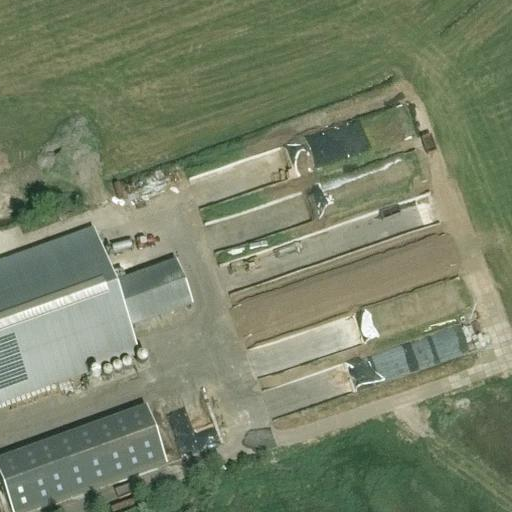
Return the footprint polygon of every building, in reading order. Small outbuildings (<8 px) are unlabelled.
[(336,115),(309,123),(312,136),(340,128),(336,115)] [(303,187),(309,208),(384,188),(378,167),(303,187)] [(384,214),(388,231),(413,226),(409,208),(384,214)] [(0,403),(135,356),(127,332),(191,309),(176,268),(113,291),(94,236),(0,269),(0,403)] [(323,302),(379,286),(373,265),(317,281),(323,302)] [(506,333),(489,331),(486,359),(503,361),(506,333)] [(452,332),(372,353),(378,374),(458,353),(452,332)] [(331,373),(255,396),(262,418),(338,394),(331,373)] [(0,464),(0,483),(10,511),(36,511),(166,465),(146,412),(0,464)] [(191,438),(173,446),(178,458),(216,442),(207,422),(187,431),(191,438)] [(288,438),(286,426),(271,429),(273,441),(288,438)]
